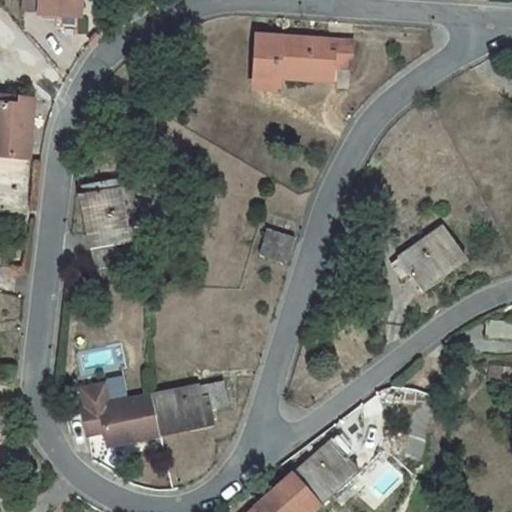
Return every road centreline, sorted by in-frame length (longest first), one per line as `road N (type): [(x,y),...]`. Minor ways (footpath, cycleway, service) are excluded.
road 1 (residential): [(254,0),(177,7),(126,33),(79,84),(56,157),(34,403),(49,456),(94,495),(161,511)]
road 2 (residential): [(257,449),(310,250),(345,157),(394,96),(480,44),(483,18)]
road 3 (residential): [(511,291),(446,322),(279,442),(257,449)]
road 4 (residential): [(483,18),(327,0)]
